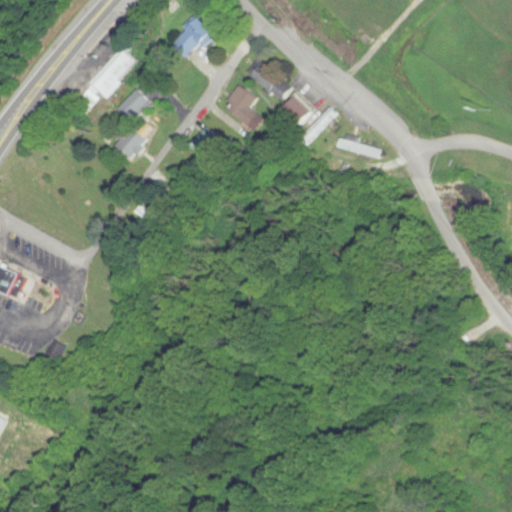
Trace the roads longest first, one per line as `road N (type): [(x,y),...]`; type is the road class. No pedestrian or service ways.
road 1 (residential): [(511,320),(393,139),(240,0)]
road 2 (residential): [(0,217),(69,255),(90,253),(268,30)]
road 3 (primary): [(0,145),(115,0)]
road 4 (residential): [(343,95),(424,0)]
